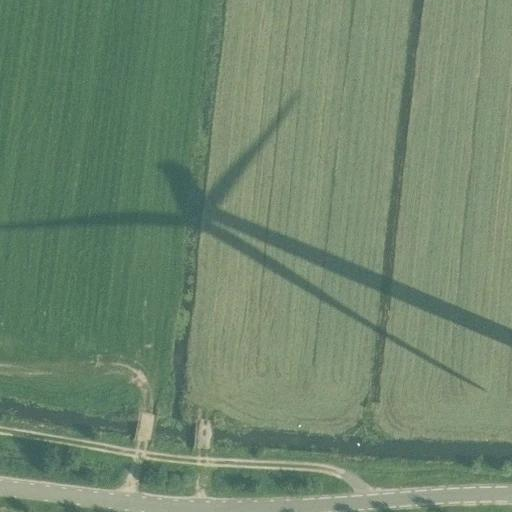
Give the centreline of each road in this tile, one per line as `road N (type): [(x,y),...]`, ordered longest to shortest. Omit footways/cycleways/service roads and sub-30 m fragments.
road 1 (tertiary): [(511,495),(200,508),(0,487)]
road 2 (track): [(0,429),(203,460),(332,468),(372,501)]
